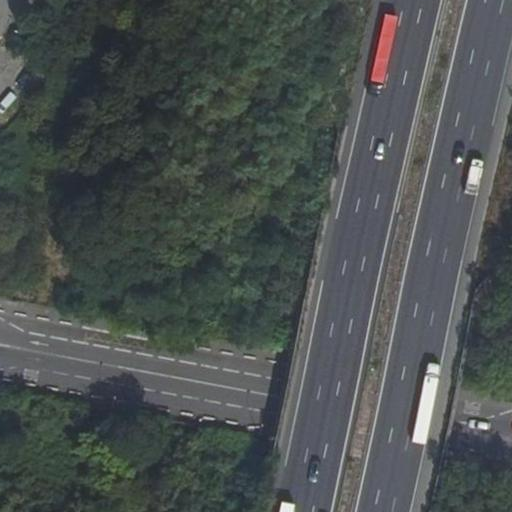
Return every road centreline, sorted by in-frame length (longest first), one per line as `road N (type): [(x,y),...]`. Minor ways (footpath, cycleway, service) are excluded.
road 1 (motorway): [(416,0),(302,511)]
road 2 (motorway): [(380,511),(493,0)]
road 3 (tertiary): [(0,346),(511,445)]
